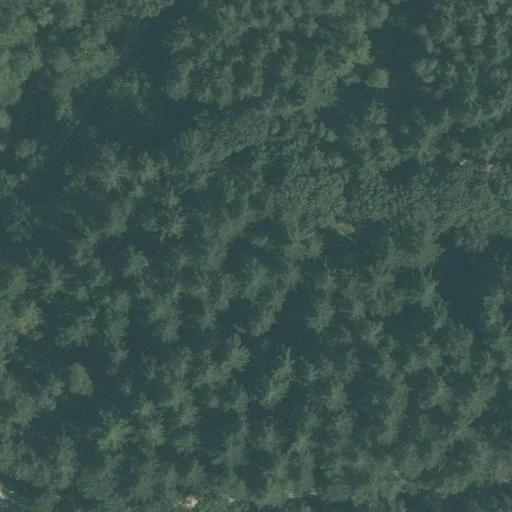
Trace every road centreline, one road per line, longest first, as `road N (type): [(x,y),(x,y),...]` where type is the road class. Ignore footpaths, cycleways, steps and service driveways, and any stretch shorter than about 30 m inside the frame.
road 1 (track): [(0,511),(511,473)]
road 2 (track): [(0,218),(131,43),(145,4)]
